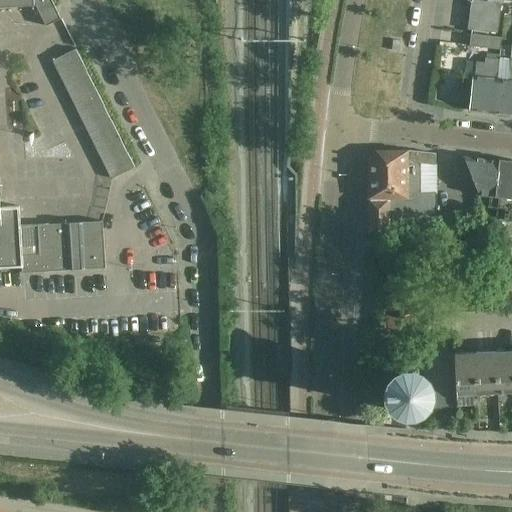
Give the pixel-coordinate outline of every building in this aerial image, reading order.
[(0,0),(0,268),(22,267),(22,273),(105,268),(103,222),(23,226),(21,206),(3,208),(0,179),(0,8),(36,6),(46,26),(61,19),(51,0),(0,0)] [(511,0),(471,0),(467,30),(497,34),(501,2),(511,3),(511,0)] [(472,35),(471,46),(491,48),(500,50),(502,38),(492,37),(472,35)] [(135,168),(77,53),(54,64),(112,179),(135,168)] [(498,59),(485,58),(485,63),(476,62),(475,76),(467,76),(465,94),(471,95),(470,111),(492,114),(496,79),(498,59)] [(511,58),(509,80),(496,79),(492,114),(511,115),(511,58)] [(408,151),(403,151),(376,151),(367,160),(368,234),(384,231),(436,221),(436,193),(420,193),(420,164),(434,166),(435,154),(408,151)] [(499,161),(463,157),(463,158),(470,177),(478,195),(490,197),(489,207),(498,208),(499,197),(495,197),(499,161)] [(511,162),(499,161),(495,197),(499,197),(498,208),(506,209),(504,221),(511,222),(511,162)] [(511,393),(511,351),(495,352),(497,394),(511,393)] [(497,394),(495,352),(475,353),(477,395),(497,394)] [(477,395),(475,353),(454,354),(456,396),(477,395)] [(429,396),(429,394),(429,392),(429,390),(429,389),(428,387),(427,385),(426,384),(426,382),(423,379),(422,378),(420,377),(419,376),(417,375),(414,374),(412,373),(409,373),(405,373),(401,374),(400,375),(397,377),(395,378),(394,379),(393,380),(390,383),(390,385),(389,387),(388,388),(388,390),(388,392),(388,394),(388,396),(388,397),(388,399),(389,401),(390,404),(391,406),(392,407),(394,409),(395,410),(396,411),(400,413),(403,414),(407,415),(408,415),(410,415),(412,414),(416,413),(417,413),(420,411),(422,410),(423,409),(424,407),(426,406),(427,404),(427,403),(429,399),(429,397),(429,396)]
